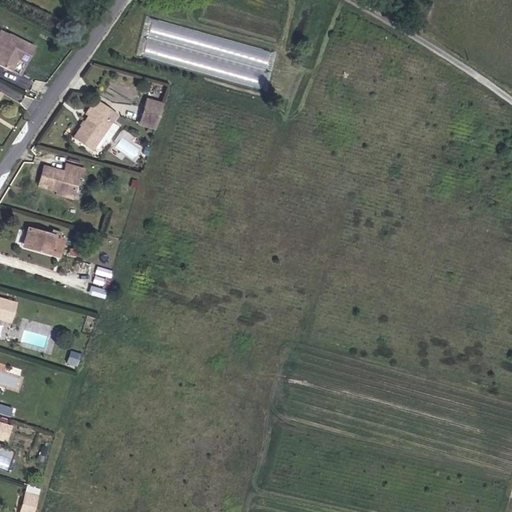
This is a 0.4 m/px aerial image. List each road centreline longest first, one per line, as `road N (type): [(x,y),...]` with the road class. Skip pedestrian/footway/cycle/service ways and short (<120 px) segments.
road 1 (unclassified): [(122,0),(0,177)]
road 2 (unclassified): [(511,97),(352,0)]
